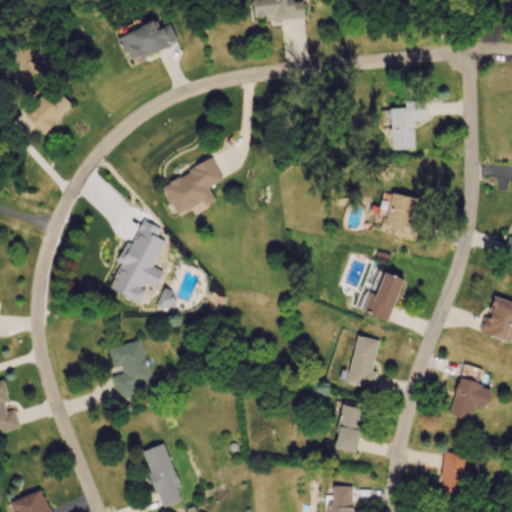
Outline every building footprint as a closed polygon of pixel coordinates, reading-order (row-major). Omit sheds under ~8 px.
[(303,0),(295,0),(291,0),(249,0),(251,20),(304,18),(303,0)] [(168,23),(158,27),(156,21),(116,37),(127,63),(176,44),(168,23)] [(70,106),(47,85),(19,115),(41,136),(70,106)] [(413,121),(427,120),(426,102),(404,103),(404,109),(390,109),(391,151),(414,150),(413,121)] [(160,186),(176,218),(213,199),(208,188),(222,181),(211,159),(160,186)] [(413,240),(420,200),(387,195),(381,235),(413,240)] [(145,282),(150,285),(157,269),(153,267),(158,256),(129,244),(114,280),(141,291),(145,282)] [(386,323),(401,282),(378,273),(363,314),(386,323)] [(476,334),(503,344),(511,319),(511,305),(490,297),(476,334)] [(375,373),(371,372),(377,342),(355,337),(344,384),(371,391),(375,373)] [(153,383),(141,340),(107,349),(114,375),(110,376),(117,402),(137,397),(134,388),(153,383)] [(446,417),(467,422),(471,407),(483,410),(489,389),(456,380),(446,417)] [(4,381),(0,382),(0,433),(17,430),(4,381)] [(331,450),(354,455),(362,411),(340,406),(331,450)] [(160,510),(183,502),(163,444),(140,453),(160,510)] [(462,495),(463,455),(440,455),(439,495),(462,495)] [(349,511),(350,488),(325,488),(325,511),(349,511)] [(8,504),(10,511),(48,511),(41,491),(8,504)]
